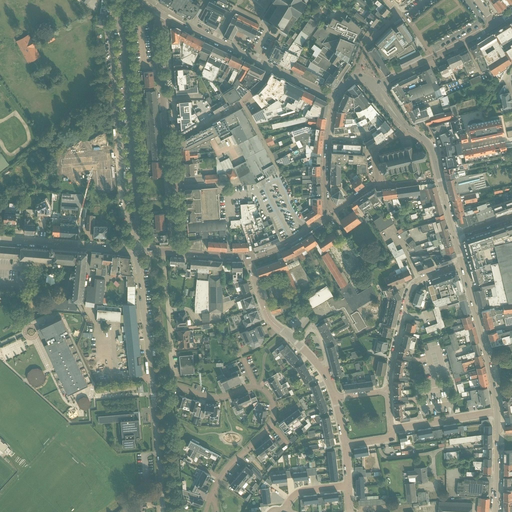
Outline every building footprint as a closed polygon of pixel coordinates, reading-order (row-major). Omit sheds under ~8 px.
[(188,1),(188,0),(171,0),(167,7),(168,7),(179,14),(184,7),(188,1)] [(184,7),(179,14),(181,15),(183,16),(184,15),(189,19),(190,18),(193,14),(197,15),(201,8),(198,6),(202,0),(188,0),(188,1),(184,7)] [(224,9),(226,5),(225,0),(217,0),(217,2),(214,1),(213,4),(209,1),(209,2),(206,8),(205,7),(199,19),(201,20),(203,21),(204,22),(206,24),(216,29),(219,22),(222,16),(225,10),(224,9)] [(262,18),(261,19),(260,20),(269,26),(268,28),(275,32),(276,30),(281,33),(285,35),(285,36),(288,31),(287,31),(296,17),(297,17),(300,13),(299,13),(303,6),(304,7),(306,3),(305,2),(306,0),(271,0),(271,1),(272,2),(263,16),(262,18)] [(377,0),(374,3),(378,6),(381,9),(378,12),(377,11),(374,14),(375,14),(378,18),(381,15),(384,17),(389,11),(377,0)] [(429,0),(420,6),(423,10),(436,0),(429,0)] [(511,0),(489,0),(492,3),(498,11),(511,0)] [(321,11),(317,8),(311,16),(316,20),(319,16),(318,15),(321,11)] [(356,12),(353,16),(360,20),(365,24),(366,22),(367,21),(365,20),(356,12)] [(366,22),(369,24),(373,27),(379,20),(375,17),(370,13),(367,16),(365,20),(367,21),(366,22)] [(233,17),(223,36),(232,40),(237,30),(241,32),(247,20),(236,14),(235,15),(235,14),(234,15),(233,17)] [(297,36),(278,63),(290,69),(295,60),(295,61),(299,56),(303,48),(301,47),(308,36),(309,36),(318,24),(310,18),(301,31),(297,36)] [(340,80),(345,71),(350,64),(349,63),(352,59),(353,60),(360,43),(359,42),(359,43),(355,41),(356,38),(362,30),(357,25),(350,19),(347,22),(342,19),(340,22),(339,21),(332,18),(329,23),(327,23),(326,27),(321,23),(312,36),(317,39),(311,48),(314,50),(312,54),(316,57),(311,63),(310,62),(321,68),(330,74),(339,80),(340,80)] [(247,20),(241,32),(253,38),(257,30),(256,30),(258,25),(247,20)] [(373,47),(367,52),(378,68),(379,67),(385,76),(390,72),(384,64),(385,63),(385,62),(396,55),(398,60),(401,68),(422,58),(418,50),(417,50),(416,48),(417,47),(417,46),(416,46),(416,45),(415,45),(414,45),(412,41),(414,39),(404,24),(402,22),(396,26),(396,27),(393,29),(391,27),(375,43),(378,46),(375,48),(374,47),(373,47)] [(502,28),(498,30),(495,32),(495,33),(492,34),(511,63),(511,60),(511,24),(511,25),(510,23),(505,26),(505,25),(502,28)] [(172,42),(173,54),(180,54),(179,44),(179,39),(177,36),(180,30),(177,28),(176,28),(171,25),(170,27),(172,42)] [(276,40),(267,57),(278,63),(297,36),(301,31),(298,29),(292,38),(290,36),(285,43),(288,45),(286,47),(282,45),(282,44),(281,43),(283,38),(285,35),(281,33),(280,36),(277,41),(276,40)] [(188,34),(180,30),(177,36),(179,39),(179,44),(180,54),(173,54),(173,62),(178,61),(181,61),(183,43),(188,34)] [(28,34),(16,41),(28,64),(41,57),(36,47),(37,46),(32,37),(30,38),(28,34)] [(203,42),(188,34),(183,43),(181,61),(186,63),(192,65),(199,50),(203,42)] [(492,34),(477,44),(481,50),(481,51),(482,53),(483,55),(484,58),(487,65),(493,76),(495,75),(497,79),(499,82),(508,66),(507,65),(511,63),(492,34)] [(52,35),(46,39),(48,43),(55,40),(52,35)] [(203,42),(199,50),(202,51),(196,63),(204,66),(213,47),(204,42),(203,42)] [(477,44),(469,48),(474,59),(476,58),(482,72),(486,71),(489,78),(492,76),(493,76),(487,65),(484,58),(483,55),(482,53),(481,51),(481,50),(477,44)] [(204,67),(200,76),(214,82),(222,63),(222,62),(227,53),(213,47),(204,66),(204,67)] [(467,50),(458,54),(465,68),(467,72),(476,68),(467,50)] [(225,73),(221,78),(218,77),(217,81),(221,83),(224,80),(226,77),(226,76),(227,75),(226,70),(228,65),(227,64),(232,55),(227,53),(222,62),(226,64),(222,71),(225,73)] [(458,54),(446,60),(448,63),(452,72),(464,67),(460,59),(458,54)] [(226,76),(226,77),(230,78),(228,82),(232,84),(236,73),(240,65),(243,60),(232,55),(227,64),(228,65),(226,70),(227,75),(226,76)] [(295,60),(290,69),(302,75),(306,67),(304,66),(308,60),(299,56),(295,61),(295,60)] [(178,61),(173,62),(174,68),(182,67),(182,68),(186,69),(187,69),(187,66),(182,65),(181,61),(178,61)] [(236,73),(240,75),(233,84),(236,88),(237,89),(237,88),(239,85),(240,83),(244,78),(245,76),(247,72),(251,64),(244,61),(242,65),(240,65),(236,73)] [(306,67),(302,75),(301,76),(314,82),(319,72),(321,68),(310,62),(307,68),(306,67)] [(438,68),(442,77),(445,78),(448,76),(450,75),(453,81),(456,80),(452,72),(448,63),(445,65),(445,64),(438,68)] [(242,85),(242,86),(249,91),(260,81),(261,79),(265,71),(251,64),(247,72),(245,76),(244,78),(240,83),(242,85)] [(182,68),(174,69),(174,77),(175,77),(175,80),(175,81),(176,95),(197,93),(196,79),(198,79),(201,80),(200,76),(199,75),(199,74),(190,70),(187,69),(186,69),(182,68)] [(321,68),(319,72),(324,74),(322,77),(324,79),(326,79),(324,82),(331,87),(332,87),(332,88),(333,88),(334,88),(335,88),(334,87),(335,87),(339,80),(330,74),(321,68)] [(391,87),(389,90),(397,102),(398,101),(400,105),(403,112),(404,113),(406,112),(418,107),(437,99),(436,97),(443,95),(437,84),(430,68),(397,83),(391,87)] [(319,72),(314,82),(321,86),(323,81),(324,79),(322,77),(324,74),(319,72)] [(257,93),(252,96),(261,107),(263,105),(265,107),(267,106),(275,101),(277,100),(284,93),(288,83),(289,82),(271,74),(267,82),(257,93)] [(218,88),(218,89),(225,97),(226,99),(230,105),(234,102),(240,99),(241,98),(236,89),(233,86),(227,90),(221,83),(218,88)] [(263,108),(265,112),(286,105),(288,101),(287,100),(295,86),(288,83),(284,93),(277,100),(275,101),(267,106),(265,107),(263,108)] [(347,90),(344,93),(353,98),(360,92),(354,84),(347,90)] [(239,85),(237,88),(244,95),(248,92),(239,85)] [(511,107),(511,102),(511,101),(511,98),(511,97),(510,97),(509,92),(507,93),(506,85),(503,86),(499,93),(499,95),(501,95),(501,99),(498,100),(499,104),(502,103),(503,108),(500,108),(501,113),(511,111),(510,107),(511,107)] [(294,109),(296,105),(299,98),(303,90),(295,86),(287,100),(288,101),(286,105),(277,109),(265,112),(266,118),(267,118),(284,112),(288,111),(294,109)] [(236,89),(241,98),(244,95),(237,88),(237,89),(236,88),(236,89)] [(145,119),(147,150),(152,149),(153,159),(161,158),(156,91),(152,92),(152,89),(144,90),(146,119),(145,119)] [(299,98),(303,100),(304,101),(305,101),(309,93),(308,93),(303,90),(299,98)] [(360,92),(353,98),(354,112),(355,111),(359,111),(370,104),(360,92)] [(218,93),(216,95),(224,108),(228,106),(224,99),(220,93),(219,94),(218,93)] [(304,110),(300,117),(303,117),(307,111),(307,109),(309,107),(312,101),(311,101),(314,96),(309,93),(305,101),(304,102),(300,109),(304,110)] [(337,111),(338,112),(352,112),(354,112),(353,98),(344,93),(338,107),(339,108),(337,111)] [(224,108),(216,95),(214,96),(217,103),(216,103),(220,111),(224,108)] [(206,99),(206,100),(210,107),(214,114),(220,111),(216,103),(214,105),(209,96),(206,99)] [(442,108),(450,106),(447,96),(439,99),(442,108)] [(316,97),(311,107),(327,110),(328,103),(316,97)] [(444,113),(445,120),(458,116),(457,110),(476,103),(474,98),(450,106),(442,108),(444,113)] [(181,101),(177,101),(176,101),(176,102),(177,106),(176,106),(177,106),(177,109),(177,110),(177,112),(177,113),(177,117),(178,120),(177,120),(177,121),(178,121),(178,124),(178,125),(179,133),(183,133),(193,127),(196,125),(197,125),(196,124),(193,118),(196,116),(197,116),(194,112),(192,113),(191,100),(181,101)] [(352,123),(345,124),(345,127),(350,126),(362,125),(370,120),(380,112),(372,102),(370,104),(359,111),(355,111),(358,117),(352,120),(352,121),(352,123)] [(418,107),(406,112),(412,124),(424,121),(425,125),(427,125),(426,125),(426,124),(425,120),(430,118),(429,117),(433,116),(429,106),(419,110),(418,107)] [(307,111),(303,117),(316,116),(319,116),(321,116),(326,117),(327,110),(311,107),(309,110),(307,109),(307,111)] [(230,114),(224,117),(230,130),(235,140),(236,142),(245,159),(248,158),(248,159),(256,155),(266,152),(242,108),(230,114)] [(263,108),(251,115),(256,123),(267,120),(267,118),(266,118),(265,112),(263,108)] [(337,112),(334,126),(340,126),(340,127),(343,127),(343,125),(345,124),(352,123),(352,121),(352,120),(352,119),(353,116),(352,112),(338,112),(337,112)] [(335,128),(334,134),(351,133),(369,131),(373,128),(374,129),(384,120),(386,118),(380,112),(370,120),(362,125),(350,126),(345,127),(343,127),(340,127),(334,128),(335,128)] [(444,113),(433,116),(429,117),(430,118),(425,120),(426,124),(426,125),(445,120),(444,113)] [(303,117),(300,117),(271,124),(273,129),(283,126),(284,127),(304,122),(308,121),(325,124),(326,117),(321,116),(319,116),(316,116),(303,117)] [(217,121),(212,123),(216,132),(218,136),(230,130),(224,117),(219,120),(219,121),(217,122),(217,121)] [(452,131),(461,130),(458,119),(450,121),(452,129),(452,131)] [(362,143),(362,145),(362,146),(365,146),(365,145),(367,145),(368,148),(376,143),(393,131),(384,120),(374,129),(374,130),(375,129),(378,133),(373,137),(374,138),(365,143),(362,143)] [(500,134),(497,120),(467,126),(470,141),(500,134)] [(450,121),(430,127),(435,135),(452,129),(450,121)] [(180,140),(181,149),(195,149),(197,148),(199,148),(208,148),(211,146),(209,141),(214,138),(218,145),(221,143),(212,123),(208,126),(204,127),(185,137),(180,140)] [(323,135),(324,130),(324,129),(319,129),(315,128),(315,129),(311,128),(311,129),(310,129),(310,127),(304,126),(291,130),(293,136),(304,132),(323,135)] [(452,131),(452,129),(435,135),(439,147),(442,146),(454,144),(454,143),(452,131)] [(460,135),(461,142),(467,141),(465,129),(462,130),(463,134),(460,135),(459,133),(457,133),(457,136),(460,135)] [(304,132),(293,136),(295,142),(299,140),(302,146),(303,146),(306,145),(322,147),(323,135),(304,132)] [(273,144),(271,137),(265,139),(268,146),(273,144)] [(448,150),(457,148),(457,146),(457,143),(456,144),(455,143),(454,143),(454,144),(442,146),(443,150),(444,155),(449,154),(448,150)] [(332,144),(331,151),(350,152),(352,152),(365,153),(365,146),(362,146),(362,145),(341,144),(337,144),(332,144)] [(300,155),(301,159),(303,159),(312,155),(320,156),(321,153),(322,147),(306,145),(305,148),(311,149),(310,152),(302,155),(300,155)] [(377,163),(376,163),(376,164),(377,164),(378,169),(378,170),(379,170),(380,171),(381,171),(380,170),(382,170),(383,175),(384,176),(384,175),(388,174),(388,175),(389,175),(389,174),(393,173),(394,173),(398,172),(399,172),(399,171),(404,170),(404,171),(404,170),(409,169),(409,171),(410,172),(410,171),(415,170),(416,170),(415,171),(415,174),(416,180),(423,178),(422,173),(420,173),(418,162),(420,161),(421,162),(421,161),(424,160),(424,161),(425,161),(424,160),(426,157),(427,157),(426,157),(425,154),(426,153),(425,153),(422,152),(422,151),(422,152),(419,152),(418,152),(418,153),(412,154),(411,147),(411,146),(410,147),(404,148),(403,148),(404,149),(399,151),(399,150),(399,151),(394,152),(394,151),(394,152),(389,153),(389,152),(388,152),(389,153),(384,154),(384,153),(383,154),(384,154),(379,155),(378,155),(379,156),(380,162),(379,162),(378,161),(377,161),(378,163),(377,163)] [(461,165),(460,158),(459,158),(458,152),(457,148),(448,150),(449,154),(444,155),(440,156),(443,168),(461,165)] [(0,170),(9,164),(0,152),(0,170)] [(246,161),(234,167),(237,176),(242,185),(257,183),(256,182),(277,171),(266,152),(256,155),(248,159),(248,158),(245,159),(246,161)] [(276,160),(276,161),(287,155),(279,159),(275,152),(272,153),(276,160)] [(331,152),(330,162),(340,162),(356,163),(365,164),(364,155),(331,152)] [(81,158),(61,159),(62,174),(82,172),(85,172),(85,171),(93,171),(96,171),(97,185),(98,190),(104,190),(104,189),(106,189),(112,189),(110,169),(111,169),(110,169),(109,161),(107,161),(107,155),(92,157),(92,156),(91,156),(92,157),(81,158)] [(225,174),(220,162),(217,157),(216,155),(215,155),(210,156),(210,157),(215,157),(216,163),(216,174),(225,174)] [(287,155),(276,161),(277,163),(282,160),(284,165),(290,163),(287,155)] [(303,159),(301,159),(302,162),(303,162),(312,159),(312,163),(312,166),(320,166),(321,156),(320,156),(312,155),(303,159)] [(229,158),(220,162),(225,174),(226,173),(229,179),(237,176),(234,167),(233,168),(229,158)] [(197,175),(196,163),(199,163),(199,159),(196,160),(185,161),(185,164),(185,172),(184,172),(185,175),(186,175),(186,176),(197,175)] [(330,162),(330,188),(341,187),(341,183),(340,162),(330,162)] [(366,172),(365,164),(356,163),(356,173),(366,172)] [(461,165),(443,168),(444,174),(464,170),(467,170),(466,164),(462,165),(461,165)] [(301,171),(304,171),(308,170),(308,176),(311,175),(320,175),(320,166),(312,166),(310,166),(300,168),(301,171)] [(464,170),(444,174),(445,180),(465,176),(464,170)] [(161,171),(152,172),(153,176),(150,176),(150,180),(157,179),(157,177),(162,176),(161,171)] [(465,176),(445,180),(450,199),(451,199),(460,197),(459,194),(486,187),(482,173),(465,176)] [(225,174),(216,174),(204,175),(205,183),(229,181),(225,174)] [(356,191),(364,185),(356,175),(351,178),(354,181),(350,183),(356,191)] [(40,188),(53,187),(53,179),(40,180),(40,188)] [(427,184),(424,185),(418,185),(420,195),(420,197),(420,201),(423,209),(424,208),(440,204),(434,183),(431,184),(427,185),(427,184)] [(309,193),(301,193),(301,197),(309,197),(314,197),(314,194),(321,194),(320,185),(313,186),(313,184),(306,184),(306,188),(310,188),(310,189),(310,193),(309,193)] [(416,195),(420,195),(418,185),(395,188),(397,198),(399,203),(413,201),(413,199),(416,199),(416,195)] [(393,205),(390,189),(390,186),(381,187),(381,190),(382,197),(383,200),(390,216),(390,218),(394,216),(394,215),(396,214),(393,207),(393,205)] [(342,202),(345,200),(344,199),(345,199),(343,196),(344,195),(345,196),(347,195),(345,190),(341,187),(330,188),(331,196),(336,204),(337,204),(336,204),(337,204),(337,205),(340,203),(340,204),(342,202)] [(382,197),(381,190),(376,191),(374,188),(365,194),(373,205),(374,207),(380,203),(376,197),(377,196),(378,197),(382,197)] [(397,198),(395,188),(395,189),(390,189),(393,205),(396,204),(400,212),(402,210),(399,203),(397,198)] [(187,197),(185,197),(186,218),(188,218),(188,221),(187,221),(187,222),(201,221),(220,219),(218,194),(216,194),(215,191),(187,194),(187,197)] [(460,197),(451,199),(452,204),(464,201),(464,204),(477,201),(476,198),(479,197),(478,193),(460,197)] [(373,205),(365,194),(355,201),(358,206),(362,212),(364,211),(365,213),(372,208),(370,206),(373,205)] [(37,209),(35,209),(35,210),(35,214),(35,216),(39,216),(39,213),(41,212),(42,212),(42,213),(43,213),(49,213),(49,206),(51,206),(52,201),(47,202),(49,201),(47,197),(40,201),(41,203),(38,205),(38,204),(37,203),(36,203),(36,204),(35,204),(35,205),(37,209)] [(511,199),(501,203),(505,213),(511,210),(511,199)] [(248,204),(245,204),(251,220),(252,223),(257,240),(260,249),(263,248),(271,244),(265,227),(264,227),(263,222),(262,222),(259,212),(258,212),(255,204),(252,204),(252,201),(249,201),(248,201),(247,201),(248,203),(248,204)] [(358,206),(355,201),(349,205),(354,211),(353,212),(356,216),(359,213),(356,208),(358,206)] [(464,201),(452,204),(454,212),(464,210),(464,207),(463,204),(464,204),(464,201)] [(465,209),(464,210),(454,212),(456,218),(478,211),(491,206),(490,202),(471,208),(471,207),(470,207),(465,209)] [(11,223),(17,223),(17,214),(19,214),(20,208),(15,208),(15,204),(9,203),(9,208),(5,207),(3,224),(11,225),(11,223)] [(492,206),(496,216),(505,213),(501,203),(492,206)] [(241,218),(240,220),(241,224),(242,226),(248,243),(252,242),(254,250),(255,250),(260,249),(257,240),(252,223),(251,220),(245,204),(240,204),(241,218)] [(443,213),(440,204),(424,208),(426,215),(423,216),(424,219),(431,217),(443,213)] [(307,208),(308,210),(310,212),(309,212),(314,219),(321,214),(321,205),(312,205),(306,206),(307,208)] [(478,211),(456,218),(458,225),(461,227),(496,216),(492,206),(491,206),(478,211)] [(303,216),(308,224),(314,219),(309,212),(310,212),(308,210),(307,208),(307,209),(304,210),(300,213),(303,216)] [(26,209),(24,233),(34,234),(34,224),(29,223),(30,214),(35,214),(35,210),(26,209)] [(155,215),(155,219),(155,220),(164,219),(163,214),(159,214),(158,212),(151,212),(152,216),(155,215)] [(339,221),(347,231),(361,221),(356,216),(353,212),(339,221)] [(428,224),(444,219),(443,214),(435,217),(435,218),(427,221),(428,224)] [(107,227),(94,226),(95,216),(93,216),(93,215),(87,215),(86,230),(91,230),(94,230),(93,237),(106,238),(107,227)] [(390,218),(390,216),(384,220),(381,216),(373,221),(379,231),(379,233),(393,224),(390,218)] [(53,226),(52,235),(59,236),(60,225),(60,219),(50,218),(50,222),(51,222),(51,226),(53,226)] [(60,225),(59,236),(77,237),(78,220),(60,219),(60,225)] [(201,221),(187,222),(188,233),(195,233),(199,232),(204,232),(208,232),(219,231),(225,230),(226,230),(225,219),(220,220),(220,219),(201,221)] [(446,226),(444,219),(428,224),(420,226),(422,233),(434,230),(434,231),(447,227),(447,226),(446,226)] [(511,225),(511,223),(510,223),(507,224),(502,226),(499,227),(496,228),(492,229),(490,230),(494,249),(502,278),(508,304),(511,303),(511,225)] [(164,224),(156,224),(156,229),(153,229),(153,232),(160,232),(160,229),(165,229),(164,224)] [(272,224),(265,227),(271,244),(280,241),(274,227),(272,224)] [(447,227),(434,231),(435,233),(429,235),(430,237),(431,240),(431,241),(440,238),(440,239),(449,236),(449,235),(448,229),(447,229),(448,228),(447,227)] [(494,249),(490,230),(482,233),(485,243),(487,251),(494,249)] [(404,232),(399,235),(403,240),(408,237),(406,231),(404,231),(404,232)] [(317,249),(321,256),(335,280),(335,279),(340,287),(338,288),(344,298),(352,311),(377,296),(371,286),(359,293),(352,281),(349,282),(328,248),(339,241),(333,232),(320,241),(319,240),(316,242),(320,247),(317,249)] [(487,251),(482,233),(463,239),(460,240),(469,269),(473,268),(481,266),(485,265),(491,263),(487,251)] [(317,249),(320,247),(316,242),(312,235),(301,242),(306,250),(305,250),(307,253),(315,266),(319,264),(309,249),(315,245),(317,249)] [(244,236),(237,236),(238,251),(248,251),(247,243),(244,243),(244,236)] [(440,238),(431,241),(433,246),(451,241),(449,236),(440,239),(440,238)] [(196,239),(188,239),(189,248),(202,249),(201,238),(196,239)] [(451,241),(433,246),(426,248),(427,251),(436,248),(437,250),(452,246),(451,241)] [(306,250),(301,242),(295,246),(304,262),(306,261),(304,259),(305,258),(304,255),(307,253),(305,250),(306,250)] [(395,258),(404,253),(402,249),(397,251),(393,242),(387,245),(394,258),(395,258)] [(68,296),(68,299),(54,298),(53,308),(77,310),(77,303),(71,302),(71,301),(73,301),(82,302),(87,252),(54,249),(53,249),(50,249),(49,249),(49,250),(22,248),(21,248),(0,246),(0,257),(19,259),(75,264),(74,272),(71,271),(70,276),(74,276),(72,296),(72,297),(68,296)] [(304,262),(295,246),(291,248),(294,255),(295,256),(297,255),(302,263),(304,262)] [(452,246),(437,250),(434,251),(434,253),(435,253),(436,255),(446,255),(454,252),(452,246)] [(294,255),(291,248),(280,253),(283,258),(285,263),(294,259),(292,256),(294,255)] [(357,256),(366,271),(376,264),(367,250),(357,256)] [(95,275),(102,276),(102,268),(101,268),(103,253),(92,252),(91,257),(90,266),(92,267),(92,266),(96,267),(96,272),(96,275),(95,275)] [(454,252),(446,255),(436,255),(430,255),(435,269),(452,262),(451,258),(455,257),(454,252)] [(102,268),(102,276),(105,276),(106,269),(105,269),(106,264),(107,264),(111,264),(112,255),(103,253),(101,268),(102,268)] [(400,268),(405,280),(411,278),(410,274),(411,274),(407,265),(403,267),(400,260),(406,258),(404,253),(395,258),(400,268)] [(111,265),(110,274),(110,277),(115,277),(116,275),(116,272),(118,272),(117,277),(126,279),(126,286),(128,286),(128,285),(135,286),(133,277),(133,275),(131,275),(131,273),(132,273),(132,269),(130,269),(130,266),(131,267),(131,263),(129,263),(129,260),(130,260),(130,257),(120,255),(118,255),(117,255),(115,255),(114,255),(113,255),(112,255),(111,264),(111,265)] [(295,256),(294,255),(292,256),(294,259),(285,263),(297,288),(299,287),(300,290),(312,284),(295,256)] [(419,274),(435,269),(430,255),(411,256),(414,263),(414,262),(419,274)] [(170,257),(170,262),(170,263),(179,264),(179,267),(183,268),(184,258),(170,257)] [(285,263),(283,258),(278,259),(278,261),(256,269),(260,279),(282,272),(283,275),(293,297),(300,294),(297,288),(285,263)] [(190,270),(187,269),(185,277),(190,278),(190,272),(197,273),(198,268),(198,260),(191,260),(190,270)] [(208,261),(198,260),(197,273),(195,303),(194,313),(202,313),(202,322),(209,321),(209,312),(222,312),(222,303),(222,298),(222,262),(212,261),(212,260),(208,260),(208,261)] [(232,262),(232,271),(236,271),(236,279),(236,282),(242,280),(242,279),(242,278),(242,262),(232,262)] [(469,269),(474,284),(480,283),(494,280),(491,263),(485,265),(481,266),(473,268),(469,269)] [(388,287),(382,290),(384,294),(382,295),(380,292),(379,293),(382,298),(386,296),(394,293),(392,286),(400,282),(400,283),(405,280),(400,268),(395,271),(396,274),(384,279),(388,287)] [(438,288),(459,278),(457,272),(454,271),(447,273),(443,275),(430,279),(434,289),(438,288)] [(441,298),(464,291),(463,292),(462,291),(463,290),(460,279),(459,279),(459,278),(438,288),(441,298)] [(487,299),(488,299),(489,306),(502,305),(508,304),(502,278),(494,280),(480,283),(481,287),(480,287),(480,290),(474,292),(476,301),(481,300),(481,301),(487,299)] [(87,302),(98,303),(103,303),(103,298),(104,280),(94,279),(94,286),(87,286),(86,302),(87,302)] [(241,284),(240,281),(234,283),(235,288),(240,286),(241,290),(242,293),(245,292),(249,291),(248,287),(249,287),(247,282),(241,284)] [(339,310),(340,309),(335,301),(324,282),(312,287),(315,292),(305,298),(312,309),(326,300),(330,308),(333,306),(335,310),(336,309),(339,310)] [(97,304),(97,306),(96,319),(97,319),(97,323),(105,324),(105,320),(120,321),(120,322),(125,322),(128,357),(130,377),(142,375),(141,364),(136,365),(135,356),(140,356),(139,350),(138,334),(139,334),(138,330),(137,330),(137,325),(135,304),(135,305),(135,292),(135,290),(135,286),(128,285),(128,286),(127,304),(123,304),(123,308),(102,306),(102,305),(98,305),(97,304)] [(439,306),(466,298),(464,291),(441,298),(438,299),(432,285),(428,287),(434,308),(438,307),(439,306)] [(415,295),(414,298),(424,301),(427,291),(421,289),(419,292),(416,291),(415,295)] [(398,291),(394,293),(386,296),(387,300),(386,308),(398,311),(401,298),(398,291)] [(244,312),(245,311),(250,310),(249,307),(255,305),(252,296),(247,298),(240,300),(244,312)] [(344,308),(358,331),(366,326),(358,312),(356,311),(353,313),(352,311),(344,298),(341,299),(340,298),(335,301),(340,309),(342,307),(344,308)] [(424,301),(414,298),(414,300),(413,300),(412,304),(415,305),(414,308),(420,311),(422,307),(423,308),(425,301),(424,301)] [(441,311),(448,308),(454,306),(454,308),(460,306),(463,315),(470,312),(469,307),(469,306),(468,304),(467,301),(466,299),(466,298),(439,306),(441,311)] [(230,307),(229,306),(235,304),(233,299),(230,300),(222,303),(222,312),(225,311),(224,309),(230,307)] [(489,305),(487,299),(481,301),(481,300),(476,301),(478,308),(489,305)] [(511,303),(508,304),(502,305),(503,311),(502,311),(502,310),(499,311),(499,310),(498,310),(498,309),(494,310),(494,309),(489,309),(481,312),(480,313),(481,316),(481,318),(483,317),(495,314),(511,313),(511,312),(511,303)] [(279,304),(269,307),(272,314),(281,310),(279,304)] [(445,327),(438,307),(434,308),(432,308),(437,323),(425,328),(427,333),(445,327)] [(395,326),(398,311),(386,308),(382,323),(395,326)] [(257,311),(252,312),(244,315),(244,316),(244,319),(246,319),(242,320),(245,329),(254,325),(253,321),(260,319),(257,311)] [(177,326),(182,326),(187,326),(186,317),(185,317),(185,313),(179,314),(180,318),(177,318),(177,326)] [(483,323),(484,330),(494,327),(492,321),(497,321),(497,320),(504,318),(505,326),(511,324),(511,313),(495,314),(483,317),(481,318),(483,323)] [(463,325),(471,322),(469,316),(456,320),(457,323),(462,321),(463,324),(463,325)] [(69,334),(61,318),(37,330),(68,395),(87,385),(64,336),(69,334)] [(320,332),(328,328),(331,326),(326,318),(318,322),(320,325),(317,327),(320,332)] [(407,323),(405,330),(414,332),(415,329),(418,329),(418,327),(419,327),(420,321),(414,320),(413,323),(412,323),(411,324),(407,323)] [(464,329),(473,327),(471,322),(463,325),(463,324),(452,327),(453,331),(464,328),(464,329)] [(379,334),(389,337),(391,329),(384,328),(385,324),(379,323),(378,326),(381,327),(381,328),(380,328),(379,334)] [(246,342),(248,345),(254,348),(261,345),(262,344),(262,343),(264,338),(263,335),(265,334),(261,325),(259,326),(254,328),(253,326),(248,328),(247,329),(247,330),(240,333),(244,341),(245,340),(246,342)] [(358,337),(377,328),(375,326),(357,334),(358,337)] [(471,345),(477,343),(479,343),(474,327),(473,327),(464,329),(463,330),(448,334),(448,335),(450,339),(451,344),(453,350),(465,347),(465,345),(463,344),(458,346),(456,338),(465,335),(466,342),(469,341),(470,345),(471,345)] [(323,338),(331,333),(328,328),(320,332),(323,338)] [(511,329),(509,330),(509,331),(509,335),(489,341),(491,347),(510,343),(511,342),(511,329)] [(177,336),(177,339),(177,340),(193,339),(193,334),(188,335),(188,330),(178,331),(178,336),(177,336)] [(509,335),(509,331),(502,333),(501,330),(496,331),(496,332),(488,334),(489,341),(509,335)] [(330,344),(336,341),(334,338),(333,338),(331,333),(323,338),(325,342),(325,343),(328,341),(330,344)] [(413,337),(404,335),(402,347),(409,348),(413,349),(416,338),(418,338),(419,335),(413,334),(413,337)] [(193,339),(177,340),(178,344),(179,343),(179,348),(189,347),(189,343),(194,343),(193,339)] [(328,355),(336,352),(335,346),(337,345),(336,344),(342,342),(341,340),(336,341),(330,344),(330,346),(326,347),(328,355)] [(387,343),(377,341),(374,353),(385,356),(386,351),(385,351),(387,343)] [(457,362),(480,355),(477,343),(471,345),(472,348),(472,349),(473,351),(473,352),(465,354),(465,355),(456,358),(457,362)] [(282,344),(271,353),(275,361),(277,360),(280,358),(283,356),(290,349),(286,345),(284,347),(282,344)] [(476,368),(483,366),(480,355),(457,362),(456,358),(453,350),(451,344),(445,346),(453,375),(458,373),(464,371),(463,365),(474,362),(475,368),(476,368)] [(287,360),(294,354),(290,349),(283,356),(287,360)] [(402,358),(411,360),(412,357),(409,356),(410,352),(408,352),(398,350),(398,354),(402,355),(402,358)] [(330,361),(338,359),(336,352),(328,355),(330,361)] [(193,354),(179,356),(180,375),(194,374),(193,354)] [(293,367),(297,363),(296,361),(298,359),(297,359),(294,354),(287,360),(290,365),(291,365),(293,367)] [(396,364),(405,366),(407,366),(408,362),(410,363),(411,360),(402,358),(401,361),(396,360),(396,364)] [(332,368),(340,366),(338,359),(330,361),(332,368)] [(387,363),(378,362),(376,374),(384,376),(384,375),(386,363),(387,363)] [(298,373),(306,369),(303,364),(304,363),(303,363),(299,366),(297,363),(293,367),(294,369),(295,368),(298,373)] [(341,372),(340,366),(332,368),(333,375),(337,374),(338,377),(349,374),(349,372),(344,374),(343,372),(341,372)] [(469,376),(486,372),(484,366),(483,366),(476,368),(476,371),(468,373),(469,376)] [(40,367),(23,369),(25,384),(29,383),(29,384),(42,383),(40,367)] [(301,378),(309,374),(306,369),(298,373),(301,378)] [(398,379),(408,380),(408,377),(405,377),(406,373),(404,373),(394,371),(394,375),(398,376),(398,379)] [(238,374),(232,376),(235,385),(241,382),(238,374)] [(281,385),(277,378),(278,378),(276,374),(267,379),(269,382),(268,383),(272,390),(273,390),(281,386),(281,385)] [(304,384),(306,386),(311,383),(310,381),(312,379),(309,374),(301,378),(304,384)] [(235,385),(232,376),(227,379),(230,387),(235,385)] [(230,387),(227,379),(226,377),(217,381),(220,387),(223,386),(224,390),(230,387)] [(488,385),(487,377),(478,379),(472,380),(473,386),(479,385),(480,387),(488,385)] [(365,382),(366,390),(373,389),(372,385),(375,385),(375,379),(371,380),(371,381),(365,382)] [(393,390),(403,390),(403,386),(405,386),(404,382),(407,383),(408,380),(398,379),(398,382),(393,382),(393,390)] [(283,389),(288,386),(286,382),(281,385),(281,386),(273,390),(277,398),(285,393),(283,389)] [(313,393),(320,391),(318,384),(313,386),(311,383),(306,386),(307,388),(310,387),(313,393)] [(352,392),(351,383),(344,384),(343,383),(340,384),(341,390),(344,389),(345,393),(352,392)] [(359,391),(358,383),(351,383),(352,392),(359,391)] [(105,387),(92,388),(93,394),(96,394),(97,398),(133,394),(132,384),(105,387)] [(467,401),(468,407),(489,403),(487,388),(469,391),(471,400),(467,401)] [(398,401),(408,400),(407,397),(405,397),(405,394),(403,394),(403,390),(393,390),(393,398),(398,398),(398,401)] [(315,400),(323,397),(320,391),(313,393),(314,396),(310,397),(312,401),(315,400)] [(242,397),(239,399),(241,405),(242,404),(245,403),(251,401),(252,402),(257,400),(255,397),(250,399),(249,394),(242,397)] [(79,408),(80,410),(88,406),(83,395),(73,399),(78,409),(79,408)] [(190,408),(192,400),(186,398),(186,397),(179,395),(178,401),(175,400),(174,399),(175,406),(183,408),(183,406),(190,408)] [(511,396),(501,398),(502,405),(511,403),(511,396)] [(317,406),(325,404),(323,397),(315,400),(317,406)] [(243,409),(241,405),(239,399),(239,398),(233,401),(235,406),(236,408),(233,409),(233,407),(232,407),(235,414),(239,413),(238,411),(243,409)] [(193,399),(192,400),(190,408),(189,410),(195,412),(194,416),(198,417),(200,408),(197,407),(199,401),(193,399)] [(259,410),(257,421),(264,422),(266,411),(261,410),(262,403),(258,403),(253,409),(259,410)] [(511,403),(502,405),(503,408),(503,409),(503,411),(504,415),(511,413),(511,403)] [(210,415),(211,404),(211,405),(205,404),(204,411),(201,410),(199,417),(204,418),(204,415),(210,416),(210,415)] [(217,410),(217,405),(211,404),(210,415),(214,416),(214,419),(218,420),(220,409),(219,409),(219,411),(218,410),(217,410)] [(320,416),(326,414),(325,411),(328,411),(325,404),(317,406),(320,413),(320,414),(320,416)] [(306,416),(303,410),(300,412),(298,409),(293,413),(298,420),(303,416),(304,418),(306,416)] [(134,413),(98,416),(99,424),(120,422),(123,447),(135,446),(134,438),(136,438),(136,439),(139,439),(139,438),(140,438),(139,420),(138,420),(138,418),(136,418),(134,419),(134,413)] [(298,420),(293,413),(289,416),(294,423),(296,426),(300,422),(298,420)] [(322,425),(330,424),(329,417),(327,417),(326,414),(320,416),(315,417),(316,423),(322,422),(322,425)] [(400,419),(400,423),(409,421),(409,418),(406,418),(405,414),(404,415),(394,416),(395,420),(400,419)] [(291,429),(296,426),(294,423),(289,416),(284,420),(291,429)] [(291,429),(284,420),(283,420),(278,424),(284,431),(286,433),(291,429)] [(483,435),(491,434),(491,426),(488,426),(488,420),(481,421),(482,424),(484,424),(484,426),(483,426),(483,435)] [(323,432),(331,431),(330,424),(322,425),(323,432)] [(457,424),(449,425),(451,433),(460,431),(461,434),(460,434),(461,438),(464,437),(465,437),(464,430),(463,426),(457,427),(457,424)] [(443,429),(437,430),(438,438),(442,437),(441,434),(444,434),(445,435),(448,434),(448,433),(451,433),(449,425),(442,426),(443,429)] [(431,428),(424,429),(425,437),(435,435),(435,438),(438,438),(437,430),(432,431),(431,428)] [(417,434),(412,435),(413,442),(416,441),(416,438),(425,437),(424,429),(417,431),(417,434)] [(324,439),(332,438),(331,431),(323,432),(324,439)] [(406,432),(398,434),(400,445),(403,445),(410,444),(410,442),(411,442),(411,445),(412,444),(413,444),(412,435),(406,436),(406,432)] [(483,439),(483,444),(483,447),(491,447),(491,443),(491,434),(483,435),(473,436),(474,442),(477,442),(476,440),(483,439)] [(295,435),(289,440),(291,443),(297,437),(295,435)] [(325,449),(331,448),(331,445),(334,445),(332,438),(324,439),(322,439),(323,446),(325,446),(325,449)] [(199,443),(192,439),(191,441),(190,441),(187,446),(193,450),(189,457),(193,459),(195,456),(200,446),(198,445),(199,443)] [(275,446),(270,439),(265,442),(271,450),(276,447),(275,446)] [(271,450),(265,442),(260,446),(266,454),(266,453),(270,450),(271,451),(271,450)] [(218,455),(200,446),(195,456),(198,457),(200,453),(209,458),(210,455),(216,458),(218,455)] [(260,446),(255,450),(259,455),(256,457),(261,462),(265,458),(263,456),(266,454),(260,446)] [(367,447),(360,448),(361,456),(368,455),(368,449),(367,447)] [(328,459),(335,458),(335,451),(332,451),(331,448),(325,449),(320,450),(320,453),(327,452),(328,459)] [(360,448),(353,449),(354,457),(361,456),(360,448)] [(473,453),(473,457),(491,457),(491,449),(486,449),(486,450),(487,450),(486,453),(473,453)] [(472,462),(472,466),(475,466),(491,466),(491,458),(484,458),(484,462),(472,462)] [(511,462),(504,463),(503,470),(511,469),(511,462)] [(255,474),(250,470),(246,466),(242,471),(242,472),(249,478),(251,479),(255,474)] [(253,467),(250,470),(255,474),(260,480),(262,476),(253,467)] [(407,472),(408,477),(408,478),(417,477),(418,482),(417,482),(418,483),(427,482),(427,481),(426,467),(416,468),(416,471),(414,471),(407,472)] [(307,476),(310,476),(309,468),(309,469),(306,469),(306,471),(299,472),(300,480),(307,479),(307,476)] [(300,480),(299,472),(292,473),(292,470),(289,471),(290,478),(293,478),(293,481),(300,480)] [(205,484),(210,475),(202,471),(197,480),(205,484)] [(287,478),(290,478),(289,471),(285,471),(285,474),(279,475),(280,482),(287,482),(287,478)] [(242,472),(238,476),(245,482),(249,478),(242,472)] [(330,481),(338,480),(337,472),(329,473),(330,481)] [(356,487),(364,487),(363,477),(366,477),(371,476),(370,473),(365,473),(358,474),(358,480),(355,480),(356,487)] [(280,482),(279,475),(268,476),(269,480),(267,479),(265,481),(271,486),(273,483),(280,482)] [(245,482),(238,476),(234,480),(241,486),(245,482)] [(269,488),(271,486),(265,481),(262,479),(260,482),(262,484),(261,486),(261,489),(260,489),(259,490),(259,493),(260,494),(261,496),(262,496),(270,495),(269,488)] [(205,492),(208,486),(205,484),(197,480),(194,486),(197,488),(194,492),(198,493),(200,489),(205,492)] [(241,486),(234,480),(230,485),(237,491),(238,492),(240,489),(243,492),(245,489),(241,486)] [(457,483),(456,495),(478,497),(482,497),(482,494),(488,494),(489,481),(464,480),(463,483),(457,483)] [(408,483),(405,484),(407,502),(416,501),(426,499),(425,492),(417,493),(418,496),(415,496),(414,483),(408,483)] [(360,501),(378,500),(378,496),(364,497),(364,487),(356,487),(356,494),(359,494),(360,501)] [(186,490),(182,489),(182,494),(183,494),(188,496),(188,499),(193,500),(191,504),(201,507),(203,501),(198,499),(199,495),(186,490)] [(511,490),(506,491),(506,492),(503,492),(503,500),(511,499),(511,490)] [(330,493),(331,501),(331,504),(342,503),(341,495),(338,496),(337,492),(330,493)] [(323,497),(320,498),(321,505),(324,505),(324,502),(331,501),(330,493),(323,494),(323,497)] [(142,498),(145,503),(146,502),(146,503),(149,500),(150,500),(149,494),(146,494),(142,498)] [(267,506),(267,503),(270,503),(270,495),(262,496),(263,503),(260,503),(260,507),(267,506)] [(317,495),(310,496),(311,503),(317,503),(318,505),(320,505),(321,505),(320,498),(317,498),(317,495)] [(303,500),(300,500),(301,507),(304,507),(304,504),(311,503),(310,496),(303,496),(303,500)] [(142,498),(129,506),(129,507),(129,508),(130,508),(135,508),(135,511),(144,511),(144,508),(146,508),(146,504),(145,504),(145,503),(142,498)] [(488,511),(489,499),(481,498),(480,506),(477,506),(476,511),(488,511)] [(436,502),(436,505),(438,505),(438,507),(437,511),(471,511),(472,503),(445,502),(438,502),(438,501),(436,501),(436,502)]
